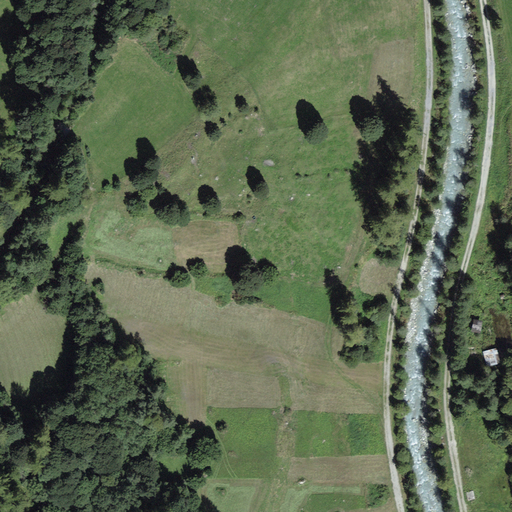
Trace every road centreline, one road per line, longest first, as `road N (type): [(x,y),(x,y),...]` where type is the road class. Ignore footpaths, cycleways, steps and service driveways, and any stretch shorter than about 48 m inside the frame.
road 1 (track): [(482,0),(489,124),(447,382),(463,511)]
road 2 (track): [(426,0),(429,94),(419,187),(386,368),(401,511)]
road 3 (track): [(76,447),(61,284),(87,204),(84,165),(65,129),(15,78),(5,35),(14,0)]
